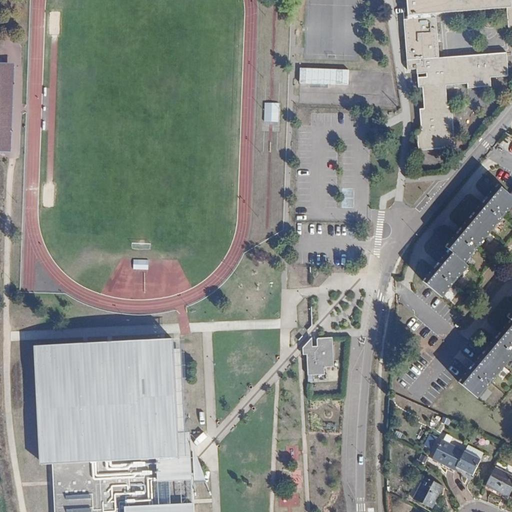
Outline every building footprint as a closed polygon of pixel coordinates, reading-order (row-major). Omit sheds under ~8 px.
[(511,0),(408,0),(409,3),(413,3),(414,14),(409,15),(409,19),(404,20),(408,64),(417,64),(417,69),(427,68),(427,71),(422,72),(425,108),(421,109),(422,131),(418,132),(419,149),(455,146),(452,104),(447,104),(446,83),(467,81),(468,85),(491,83),(490,74),(498,74),(507,63),(506,53),(439,59),(436,14),(507,8),(509,30),(511,30),(511,0)] [(16,63),(0,62),(0,151),(13,152),(16,63)] [(507,63),(498,74),(507,73),(507,63)] [(349,85),(350,69),(300,67),(300,83),(349,85)] [(279,122),(279,103),(265,102),(264,121),(279,122)] [(511,196),(496,182),(444,243),(448,247),(422,279),(440,294),(466,262),(463,260),(511,201),(511,196)] [(33,292),(33,281),(21,281),(21,292),(33,292)] [(511,300),(502,312),(506,315),(454,377),(474,393),(511,347),(511,300)] [(307,355),(308,375),(325,375),(324,367),(334,367),(333,338),(318,338),(317,340),(317,346),(313,347),(312,338),(303,348),(303,355),(307,355)] [(174,340),(39,346),(45,465),(52,465),(54,511),(193,511),(191,457),(180,458),(174,349),(174,340)] [(181,349),(174,349),(180,458),(191,457),(193,511),(190,433),(185,433),(181,349)] [(441,440),(432,459),(453,470),(455,467),(463,452),(441,440)] [(455,467),(471,476),(479,461),(479,460),(482,454),(466,446),(463,452),(455,467)] [(511,477),(494,468),(485,485),(506,497),(511,485),(511,477)] [(446,475),(459,505),(471,500),(458,470),(446,475)] [(423,477),(412,499),(432,508),(443,487),(423,477)]
